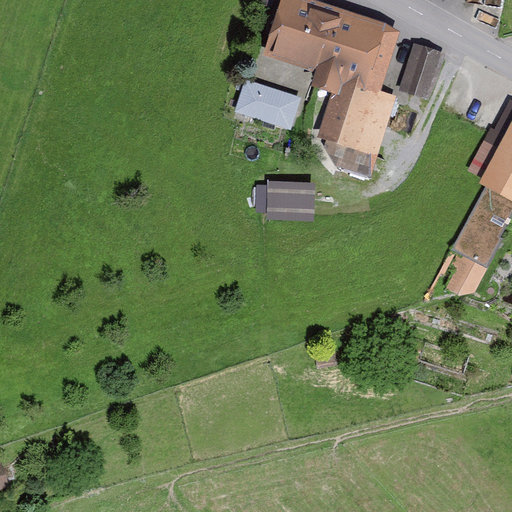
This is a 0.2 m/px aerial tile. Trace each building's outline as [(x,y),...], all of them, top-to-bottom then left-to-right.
[(397,33),(290,0),(281,0),(263,56),(323,75),(317,93),(331,97),(318,139),(377,158),(395,100),(378,94),(397,33)] [(413,52),(400,95),(434,105),(447,62),(413,52)] [(244,84),(234,115),(291,133),(301,102),(244,84)] [(511,134),(450,252),(486,271),(511,221),(511,134)] [(316,211),(317,176),(258,174),(257,210),(316,211)] [(7,461),(0,462),(0,477),(11,474),(7,461)]
